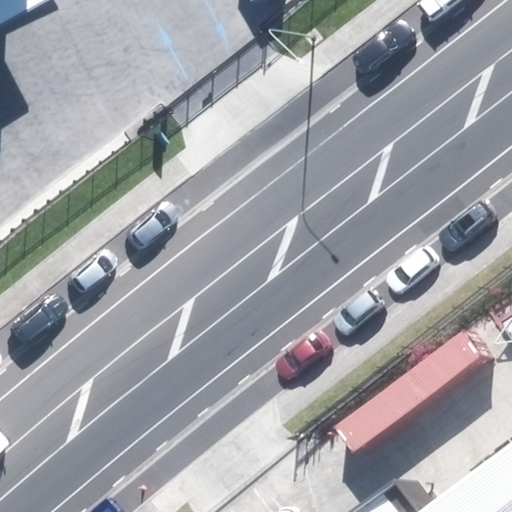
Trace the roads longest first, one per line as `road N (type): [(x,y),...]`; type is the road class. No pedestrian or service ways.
road 1 (tertiary): [(511,87),(0,483)]
road 2 (unknown): [(511,367),(370,485)]
